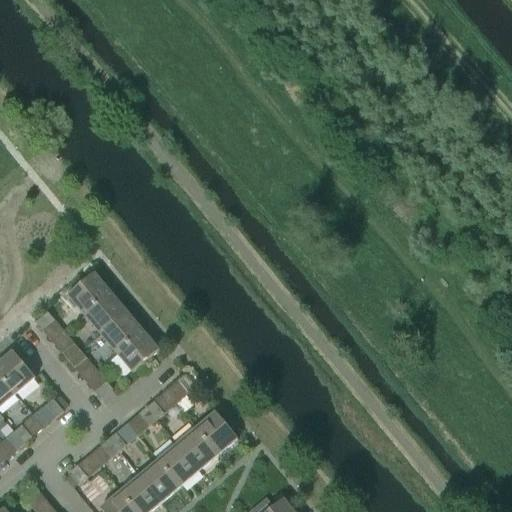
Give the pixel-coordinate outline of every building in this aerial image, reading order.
[(84,317),(111,295),(94,275),(67,298),(84,317)] [(111,295),(84,317),(100,336),(127,314),(111,295)] [(54,322),(47,314),(36,324),(42,332),(54,322)] [(116,355),(143,333),(127,314),(100,336),(116,355)] [(143,333),(116,355),(132,375),(159,352),(143,333)] [(68,363),(80,353),(74,346),(62,356),(68,363)] [(13,353),(0,363),(0,378),(15,397),(35,380),(13,353)] [(86,360),(80,353),(68,363),(74,370),(86,360)] [(195,389),(185,377),(177,384),(187,396),(195,389)] [(0,409),(15,397),(0,378),(0,409)] [(106,384),(94,394),(100,401),(112,391),(106,384)] [(46,408),(56,420),(63,413),(53,401),(46,408)] [(146,410),(156,422),(164,416),(154,404),(146,410)] [(215,414),(196,430),(218,457),(238,441),(230,431),(236,426),(221,409),(215,414)] [(149,428),(156,422),(146,410),(139,416),(149,428)] [(14,434),(24,446),(32,440),(22,428),(14,434)] [(218,457),(196,430),(177,446),(199,473),(218,457)] [(24,446),(14,434),(7,440),(17,452),(24,446)] [(108,442),(118,453),(126,447),(116,435),(108,442)] [(111,460),(118,453),(108,442),(101,448),(111,460)] [(199,473),(177,446),(158,462),(180,489),(199,473)] [(180,489),(158,462),(139,478),(161,505),(180,489)] [(77,468),(70,474),(80,486),(87,480),(77,468)] [(134,511),(152,511),(161,505),(139,478),(120,494),(134,511)] [(33,486),(21,496),(27,504),(39,494),(33,486)] [(134,511),(120,494),(100,510),(101,511),(134,511)] [(266,500),(251,511),(292,511),(283,501),(274,509),(266,500)]
